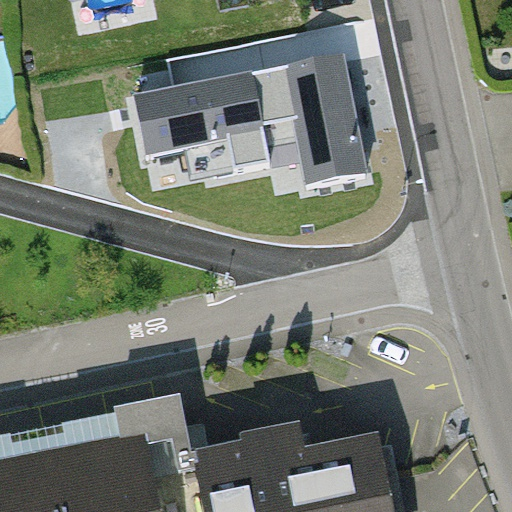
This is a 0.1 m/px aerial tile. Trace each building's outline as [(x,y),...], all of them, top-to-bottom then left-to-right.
[(342,64),(252,82),(260,122),(294,115),(309,189),(366,178),(342,64)] [(260,122),(252,82),(135,105),(148,163),(207,151),(216,181),(269,169),(260,122)] [(65,94),(71,151),(133,144),(126,87),(65,94)] [(0,457),(0,511),(160,511),(144,428),(0,457)] [(195,473),(201,511),(386,511),(375,442),(195,473)]
